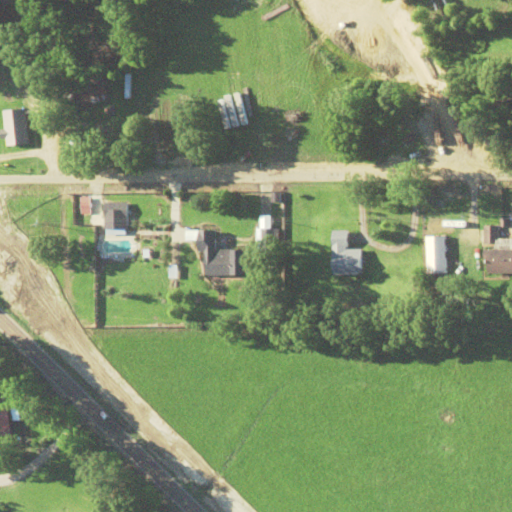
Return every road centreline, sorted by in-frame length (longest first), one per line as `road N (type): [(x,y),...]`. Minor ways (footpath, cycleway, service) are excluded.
road 1 (residential): [(511,176),(0,179)]
road 2 (primary): [(186,511),(0,319)]
